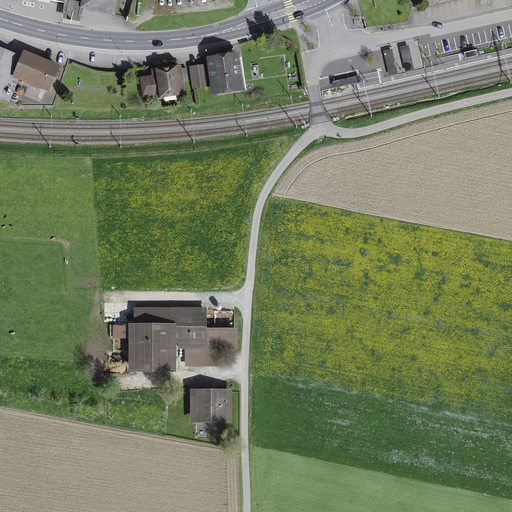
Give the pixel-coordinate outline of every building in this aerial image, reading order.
[(115,0),(80,0),(80,4),(83,4),(83,7),(84,7),(113,13),(115,0)] [(66,3),(64,3),(62,19),(80,22),(84,7),(83,7),(83,4),(80,4),(66,1),(66,3)] [(409,45),(400,47),(406,73),(414,71),(409,45)] [(392,49),(383,51),(389,76),(398,75),(392,49)] [(22,60),(0,50),(0,98),(9,102),(19,78),(49,90),(58,68),(42,61),(39,58),(35,59),(24,54),(22,60)] [(464,52),(466,59),(478,56),(477,50),(464,52)] [(216,91),(239,88),(234,58),(212,62),(216,91)] [(191,68),(193,81),(207,79),(205,66),(191,68)] [(158,96),(181,92),(180,81),(188,80),(186,68),(155,73),(155,77),(142,79),(144,95),(158,93),(158,96)] [(358,76),(332,82),(334,88),(360,82),(358,76)] [(135,311),(135,369),(170,369),(170,338),(178,338),(178,346),(205,346),(205,348),(235,348),(235,330),(205,330),(205,311),(135,311)] [(194,392),(194,418),(228,418),(228,392),(194,392)]
